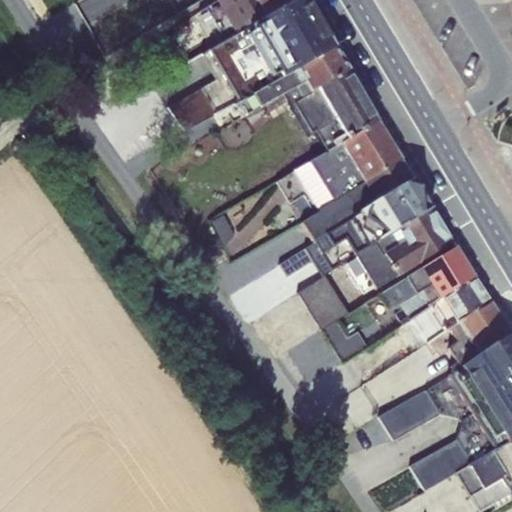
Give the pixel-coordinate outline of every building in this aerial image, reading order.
[(332,50),(303,0),(297,0),(200,56),(214,81),(166,109),(181,135),(229,108),(332,50)] [(218,0),(217,1),(237,35),(297,0),(218,0)] [(237,35),(217,1),(196,14),(206,29),(209,27),(220,45),(237,35)] [(332,50),(229,108),(232,115),(241,110),(245,117),(265,106),(302,86),(307,94),(345,72),(332,50)] [(302,86),(265,106),(269,112),(287,101),(307,136),(314,133),(325,153),(375,123),(345,72),(307,94),(302,86)] [(375,123),(325,153),(274,183),(288,205),(304,196),(316,214),(399,161),(375,123)] [(311,242),(410,180),(399,161),(316,214),(300,224),(311,242)] [(410,180),(311,242),(302,248),(320,277),(353,257),(429,211),(410,180)] [(429,211),(353,257),(355,261),(343,267),(346,273),(344,274),(354,291),(357,289),(361,296),(373,288),(374,290),(450,244),(429,211)] [(410,320),(472,279),(453,249),(378,295),(388,311),(400,304),(428,287),(433,295),(405,312),(410,320)] [(323,278),(295,293),(319,331),(346,314),(323,278)] [(472,279),(410,320),(395,330),(404,343),(436,325),(442,333),(448,329),(487,303),(472,279)] [(428,287),(400,304),(405,312),(433,295),(428,287)] [(487,303),(448,329),(456,342),(446,349),(456,364),(448,368),(451,372),(508,335),(487,303)] [(334,323),(320,332),(342,366),(345,363),(366,349),(356,333),(345,340),(334,323)] [(451,372),(379,420),(392,442),(438,415),(459,420),(458,428),(454,441),(409,468),(423,491),(511,439),(511,341),(508,335),(451,372)] [(491,511),(511,499),(511,439),(452,474),(475,511),(491,511)]
